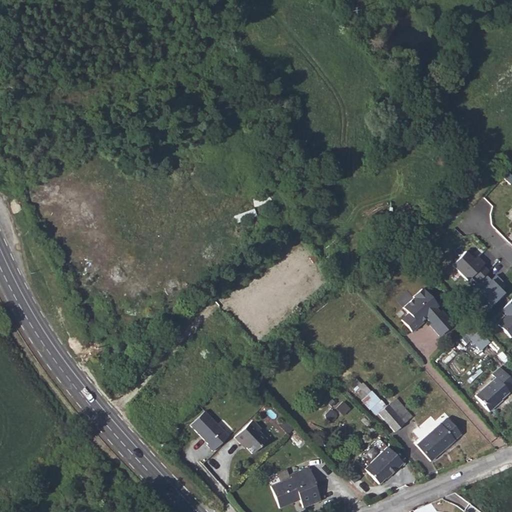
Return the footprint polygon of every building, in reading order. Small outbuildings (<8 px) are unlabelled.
[(255,209),(236,214),(237,220),(256,215),(255,209)] [(464,250),(449,264),(467,280),(469,277),(475,283),(484,273),(488,269),(482,264),(484,262),(477,254),(473,258),(464,250)] [(484,273),(475,283),(473,285),(477,290),(473,296),(480,303),(485,298),(490,303),(503,290),(496,285),(502,280),(494,272),(489,277),(484,273)] [(440,336),(454,324),(442,311),(440,313),(436,309),(438,307),(423,289),(414,297),(415,298),(404,308),(409,314),(402,320),(413,332),(423,322),(422,321),(426,317),(432,324),(430,325),(440,336)] [(511,295),(498,308),(505,315),(497,324),(509,337),(511,334),(511,295)] [(491,374),(493,376),(474,394),(489,410),(496,403),(494,400),(507,389),(505,387),(511,380),(499,366),(491,374)] [(239,372),(236,375),(245,385),(251,380),(242,370),(239,372)] [(401,424),(385,406),(374,415),(390,433),(401,424)] [(229,435),(205,410),(191,424),(209,443),(207,444),(213,450),(229,435)] [(460,434),(445,417),(414,445),(429,462),(460,434)] [(262,428),(253,419),(235,436),(246,448),(247,447),(253,452),(267,439),(259,431),(262,428)] [(400,462),(386,446),(362,467),(376,483),(400,462)] [(349,467),(343,473),(352,483),(359,477),(349,467)] [(308,468),(289,473),(292,483),(284,485),(283,483),(272,487),(278,509),(293,504),(292,501),(298,499),(301,507),(318,501),(308,468)] [(343,473),(340,476),(349,486),(352,483),(343,473)]
